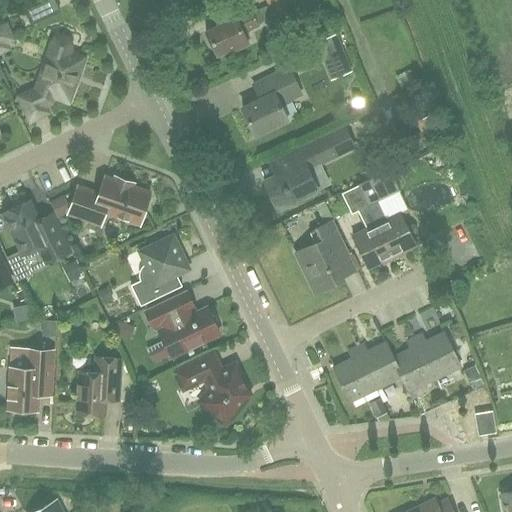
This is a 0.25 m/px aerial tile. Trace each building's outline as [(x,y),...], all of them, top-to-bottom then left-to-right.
[(292,5),(289,0),(267,0),(273,13),(292,5)] [(258,26),(252,13),(237,19),(237,18),(206,32),(216,56),(229,50),(231,53),(249,45),(243,32),(258,26)] [(69,42),(66,39),(62,38),(58,38),(54,40),(52,44),(36,90),(19,98),(30,122),(47,114),(44,107),(51,104),(53,98),(68,103),(84,59),(68,54),(70,50),(70,46),(69,42)] [(326,53),(337,82),(353,76),(342,47),(326,53)] [(289,68),(253,86),(260,101),(242,109),(255,136),(287,121),(280,105),(302,95),(289,68)] [(346,128),(329,136),(312,144),(289,155),(270,163),(277,176),(264,182),(277,210),(318,190),(309,170),(356,148),(346,128)] [(440,141),(436,132),(427,136),(431,145),(440,141)] [(151,201),(149,197),(150,194),(131,187),(133,184),(116,178),(114,181),(105,178),(98,195),(78,188),(68,214),(100,226),(105,212),(139,225),(144,212),(147,210),(151,201)] [(368,206),(392,258),(416,246),(401,214),(387,220),(379,202),(387,198),(378,180),(360,188),(368,206)] [(368,269),(392,258),(368,206),(360,188),(359,186),(342,194),(350,211),(357,208),(367,230),(353,237),(368,269)] [(38,248),(46,264),(69,253),(51,215),(38,222),(29,202),(26,203),(22,200),(14,204),(13,209),(3,214),(23,256),(38,248)] [(356,273),(332,223),(312,232),(317,244),(296,254),(316,294),(344,281),(343,279),(356,273)] [(152,262),(145,265),(143,267),(142,268),(140,270),(139,272),(139,274),(139,276),(139,278),(139,280),(140,282),(130,286),(140,307),(182,287),(176,274),(178,267),(185,264),(172,237),(146,250),(152,262)] [(0,287),(11,282),(0,258),(0,287)] [(153,363),(170,355),(172,358),(219,335),(216,328),(218,324),(214,317),(210,316),(207,309),(191,317),(188,310),(193,308),(186,294),(146,313),(153,327),(161,323),(164,330),(159,332),(164,341),(146,350),(153,363)] [(415,338),(434,379),(461,367),(445,333),(426,342),(423,335),(415,338)] [(393,358),(402,377),(409,391),(434,379),(415,338),(407,342),(411,349),(393,358)] [(402,377),(393,358),(386,344),(368,352),(364,345),(356,348),(376,390),(402,377)] [(376,390),(356,348),(349,352),(353,360),(334,369),(350,402),(376,390)] [(31,414),(33,411),(37,411),(37,395),(51,396),(53,352),(27,350),(26,370),(10,369),(8,410),(21,410),(22,413),(31,414)] [(215,355),(199,362),(175,374),(183,390),(202,380),(207,382),(211,391),(205,399),(206,407),(225,423),(244,400),(241,398),(242,391),(245,389),(234,367),(223,372),(215,355)] [(80,373),(77,413),(104,415),(105,400),(118,401),(121,360),(96,359),(95,374),(80,373)] [(480,435),(496,432),(492,412),(476,415),(480,435)] [(505,511),(511,511),(511,492),(502,494),(505,511)] [(452,511),(449,506),(447,500),(436,505),(434,500),(409,511),(452,511)] [(62,511),(57,501),(35,511),(62,511)]
